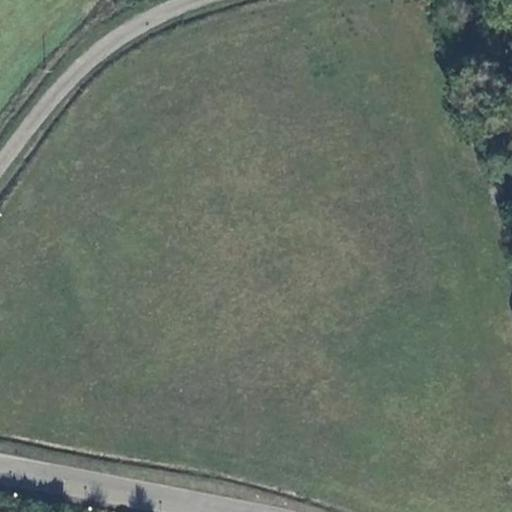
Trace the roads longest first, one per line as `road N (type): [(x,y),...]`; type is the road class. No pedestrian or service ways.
road 1 (unclassified): [(198,0),(124,32),(0,172)]
road 2 (residential): [(0,465),(228,511)]
